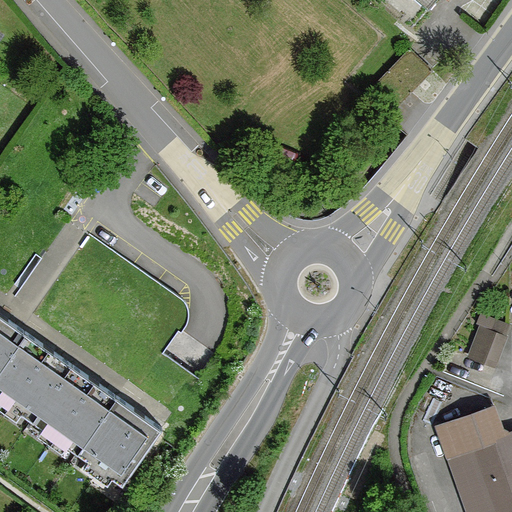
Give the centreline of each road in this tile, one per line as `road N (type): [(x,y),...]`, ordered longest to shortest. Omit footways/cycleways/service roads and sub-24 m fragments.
road 1 (residential): [(284,267),(45,0)]
road 2 (tertiary): [(188,511),(299,316)]
road 3 (unclassified): [(338,317),(336,364),(269,511)]
road 4 (tertiary): [(511,40),(419,164)]
road 5 (tertiary): [(357,278),(419,164)]
road 6 (tertiary): [(419,164),(320,245)]
